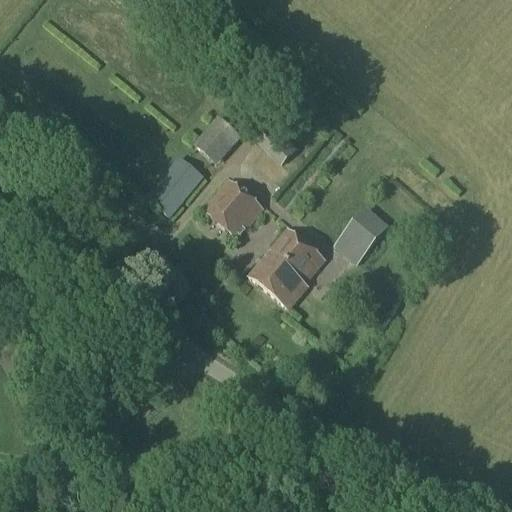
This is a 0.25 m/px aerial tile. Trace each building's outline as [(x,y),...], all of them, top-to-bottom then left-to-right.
[(193,148),(216,169),(240,141),(217,121),(193,148)] [(282,139),(266,153),(280,169),(296,155),(282,139)] [(144,201),(170,222),(203,181),(178,160),(144,201)] [(202,216),(237,245),(264,213),(229,183),(202,216)] [(334,249),(357,268),(362,262),(389,232),(366,212),(339,243),(334,249)] [(248,281),(288,314),(307,290),(305,288),(324,265),(287,234),(248,281)]
